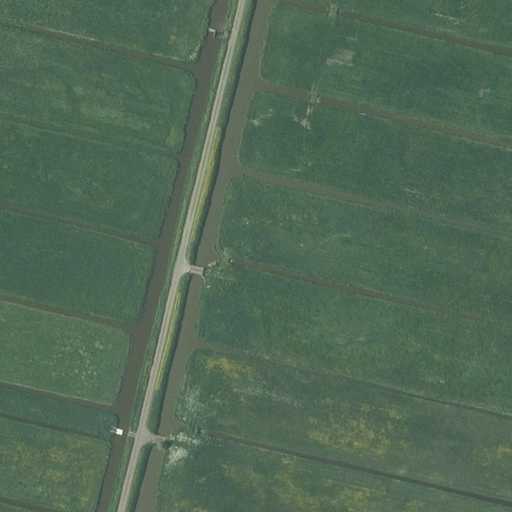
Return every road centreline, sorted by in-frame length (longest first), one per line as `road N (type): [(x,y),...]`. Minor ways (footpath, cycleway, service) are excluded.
road 1 (track): [(511,359),(204,272)]
road 2 (track): [(152,439),(315,511)]
